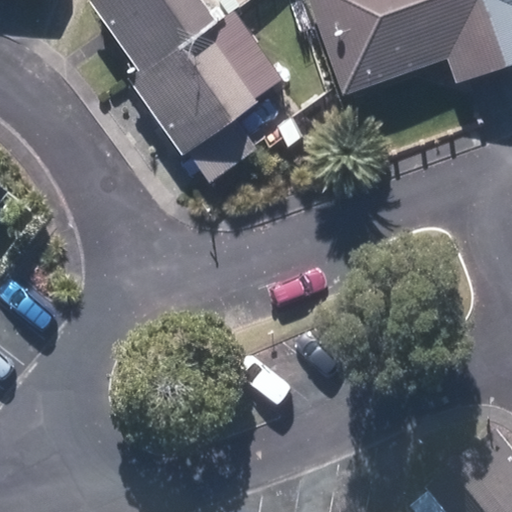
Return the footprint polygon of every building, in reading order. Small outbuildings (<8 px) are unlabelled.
[(192,0),(80,0),(129,68),(194,22),(203,15),(192,0)] [(470,0),(302,0),(334,90),(437,53),(445,77),(492,61),(470,0)] [(511,0),(470,0),(492,61),(511,54),(511,0)] [(129,68),(118,77),(172,152),(248,99),(194,22),(129,68)] [(511,511),(511,468),(486,437),(416,495),(430,511),(511,511)]
